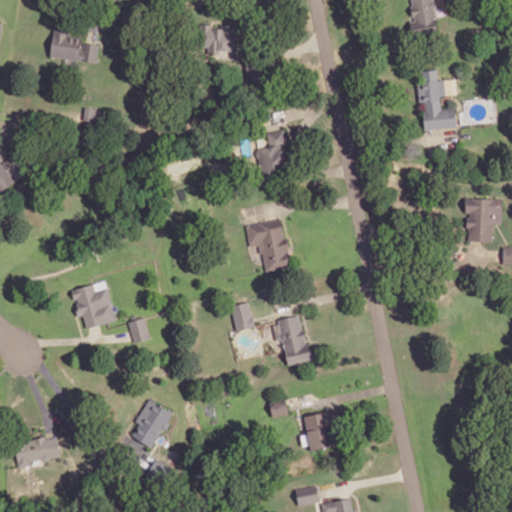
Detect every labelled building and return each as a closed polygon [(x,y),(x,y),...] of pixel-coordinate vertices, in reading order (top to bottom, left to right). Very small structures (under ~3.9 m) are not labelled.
[(411,0),(412,4),(411,4),(412,15),(414,15),(415,18),(410,19),(413,34),(438,30),(435,8),(436,5),(435,0),(411,0)] [(201,22),(200,44),(209,45),(209,51),(220,52),(220,48),(235,49),(236,24),(221,23),(221,27),(214,26),(214,25),(210,24),(210,22),(201,22)] [(55,26),(51,53),(96,60),(98,42),(83,40),(82,48),(79,48),(81,35),(67,33),(68,28),(55,26)] [(423,69),(424,81),(418,82),(420,99),(426,99),(427,110),(424,110),(425,127),(456,124),(455,106),(441,108),(440,94),(446,94),(445,78),(438,78),(437,67),(423,69)] [(268,131),(271,145),(257,148),(262,172),(287,167),(283,148),(288,147),(284,128),(268,131)] [(0,189),(24,172),(11,154),(2,162),(0,160),(0,189)] [(465,194),(464,212),(469,212),(469,214),(467,214),(466,226),(470,226),(469,238),(492,239),(493,229),(495,227),(495,223),(493,221),(502,221),(503,196),(465,194)] [(247,224),(252,244),(259,242),(261,252),(263,251),(267,268),(290,263),(287,249),(290,248),(289,245),(287,236),(283,237),(282,232),(284,232),(281,217),(247,224)] [(511,263),(511,245),(503,245),(503,263),(511,263)] [(93,281),(71,288),(74,298),(77,297),(78,300),(74,301),(78,314),(84,312),(88,324),(114,316),(110,301),(112,301),(107,286),(96,289),(93,281)] [(232,304),(238,328),(255,324),(249,300),(232,304)] [(277,319),(280,331),(279,332),(281,337),(283,337),(289,362),(314,356),(310,342),(306,342),(305,338),(307,337),(304,328),(302,329),(298,313),(277,319)] [(129,320),(135,340),(150,336),(144,316),(129,320)] [(150,396),(136,419),(141,422),(134,434),(151,444),(163,425),(165,427),(167,426),(170,422),(169,420),(168,419),(173,411),(150,396)] [(270,399),(273,415),(289,412),(285,396),(270,399)] [(305,414),(311,448),(338,442),(331,409),(305,414)] [(60,458),(58,437),(15,441),(18,467),(31,466),(31,461),(60,458)] [(146,477),(162,486),(171,469),(155,460),(146,477)] [(297,487),(300,502),(319,498),(316,483),(297,487)] [(323,502),(325,511),(336,509),(336,511),(357,511),(357,508),(354,509),(351,496),(323,502)]
